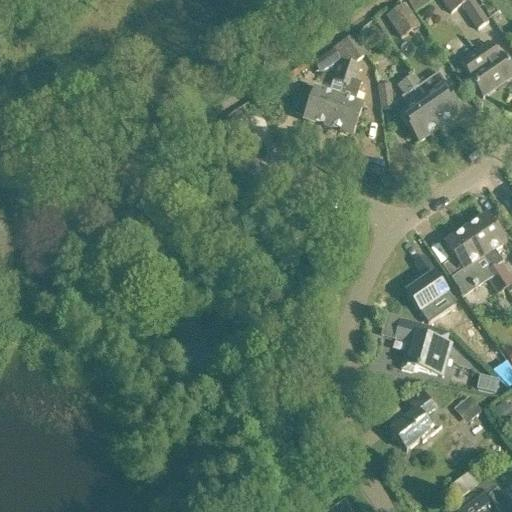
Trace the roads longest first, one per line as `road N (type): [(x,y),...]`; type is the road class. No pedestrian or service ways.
road 1 (residential): [(389,511),(346,439),(341,373),(352,310),(403,225)]
road 2 (residential): [(403,225),(232,154)]
road 3 (residential): [(403,225),(511,150)]
